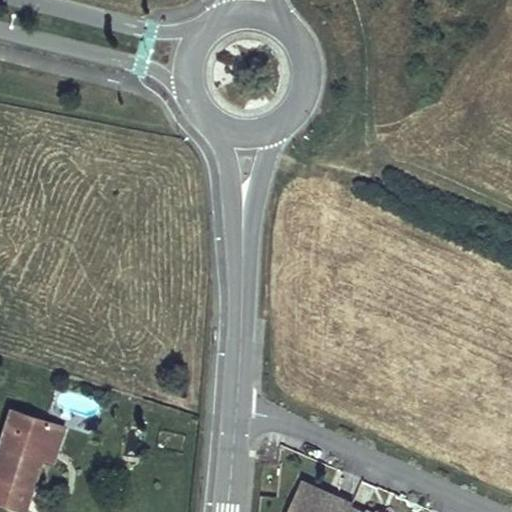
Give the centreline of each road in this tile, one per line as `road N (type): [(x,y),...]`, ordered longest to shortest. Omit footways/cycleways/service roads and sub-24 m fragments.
road 1 (residential): [(233,402),(484,511)]
road 2 (residential): [(0,29),(141,64),(191,101)]
road 3 (residential): [(210,26),(150,31),(25,0)]
road 4 (tertiary): [(233,402),(243,240)]
road 5 (tertiary): [(243,240),(285,122)]
